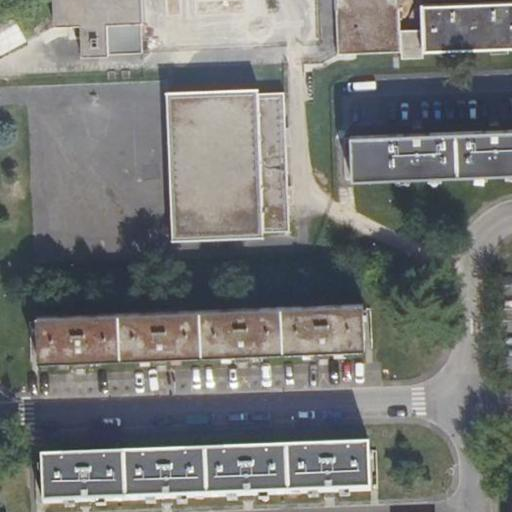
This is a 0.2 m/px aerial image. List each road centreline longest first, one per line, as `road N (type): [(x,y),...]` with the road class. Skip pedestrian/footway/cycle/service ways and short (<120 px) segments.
road 1 (residential): [(472,399),(0,417)]
road 2 (residential): [(511,217),(494,223),(469,252),(472,399)]
road 3 (residential): [(343,89),(511,84)]
